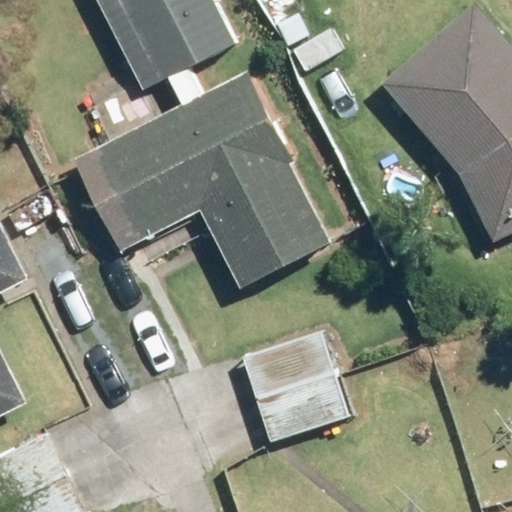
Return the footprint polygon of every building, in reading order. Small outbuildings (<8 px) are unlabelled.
[(107,0),(154,87),(241,40),(219,0),(107,0)] [(506,244),(511,241),(511,40),(481,4),(392,79),(469,168),(465,170),(506,244)] [(333,239),(295,168),(300,165),(250,74),(87,163),(137,254),(211,214),(248,284),(333,239)] [(0,341),(0,295),(38,275),(0,206),(0,408),(27,395),(0,341)] [(249,360),(277,441),(354,415),(326,333),(249,360)] [(0,461),(0,508),(1,511),(85,511),(89,510),(52,436),(0,461)]
